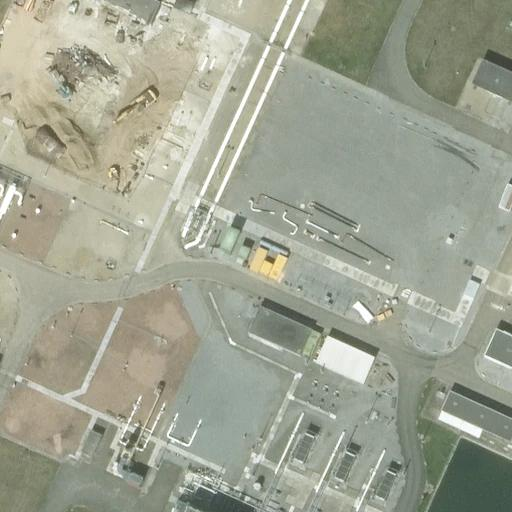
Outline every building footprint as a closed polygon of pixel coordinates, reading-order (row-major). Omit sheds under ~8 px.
[(163,0),(97,0),(96,4),(87,0),(81,0),(73,17),(67,14),(67,6),(53,4),(52,14),(42,28),(54,37),(58,31),(79,41),(71,58),(58,52),(48,72),(42,69),(43,60),(29,58),(27,68),(19,84),(31,92),(34,86),(54,95),(53,96),(110,122),(130,75),(137,78),(145,60),(138,57),(163,0)] [(511,77),(481,63),(470,88),(510,107),(511,103),(511,77)] [(0,243),(44,262),(71,198),(0,168),(0,243)] [(246,337),(299,361),(311,334),(258,310),(246,337)] [(511,340),(495,333),(482,360),(511,373),(511,340)] [(326,340),(315,366),(363,388),(374,362),(326,340)] [(511,423),(448,395),(439,415),(441,415),(438,422),(477,441),(480,434),(510,447),(511,441),(511,423)] [(80,456),(91,461),(101,438),(90,434),(80,456)] [(339,481),(361,490),(376,454),(354,444),(339,481)]
